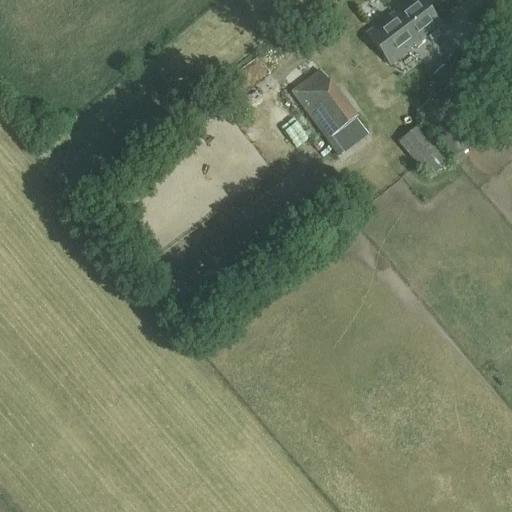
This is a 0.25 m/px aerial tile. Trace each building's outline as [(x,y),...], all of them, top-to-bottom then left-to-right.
[(389,66),(440,26),(418,0),(411,0),(366,36),(389,66)] [(446,90),(457,81),(445,66),(434,75),(446,90)] [(339,158),(368,136),(320,72),(290,94),(325,142),(326,141),(339,158)] [(481,135),(444,90),(415,113),(453,158),(481,135)] [(428,179),(450,160),(421,125),(398,143),(428,179)]
